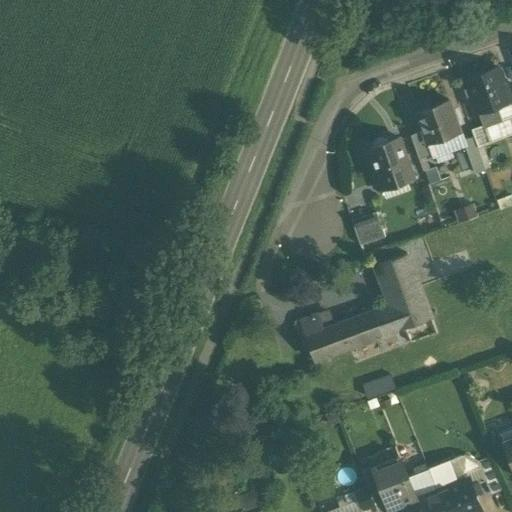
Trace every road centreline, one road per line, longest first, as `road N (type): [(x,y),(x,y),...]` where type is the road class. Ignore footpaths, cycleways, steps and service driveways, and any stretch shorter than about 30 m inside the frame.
road 1 (primary): [(111,511),(318,0)]
road 2 (residential): [(511,27),(358,88),(332,126),(314,194),(316,245)]
